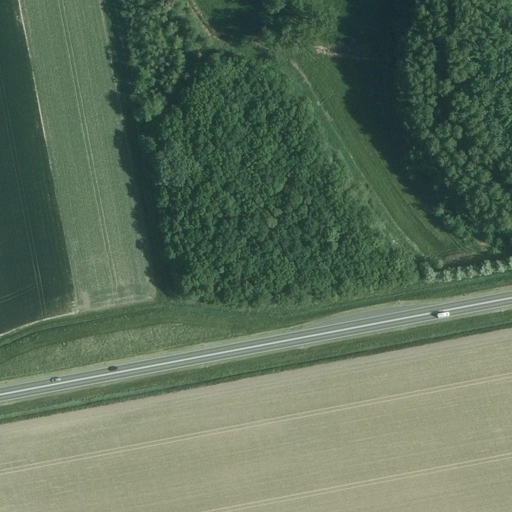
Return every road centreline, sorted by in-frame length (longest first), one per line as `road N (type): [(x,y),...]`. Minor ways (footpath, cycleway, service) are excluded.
road 1 (track): [(113,0),(135,112),(167,98),(212,46),(282,61),(421,279),(511,264)]
road 2 (trunk): [(0,394),(511,298)]
road 3 (track): [(511,244),(463,220),(410,156),(393,96),(414,0)]
